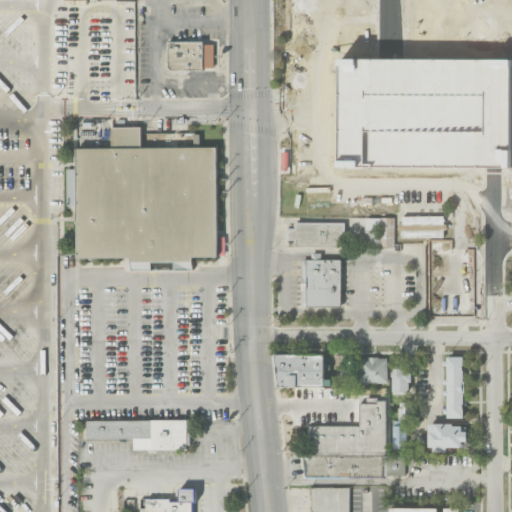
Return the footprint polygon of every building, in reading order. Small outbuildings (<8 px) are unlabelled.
[(168,41),(203,41),(203,70),(168,70),(168,41)] [(339,58),(385,58),(511,58),(511,167),(497,167),(339,167),(339,58)] [(78,148),(111,148),(111,126),(138,126),(142,126),(142,148),(217,148),(217,258),(78,258),(78,148)] [(365,218),(364,246),(394,247),(395,219),(365,218)] [(345,223),(295,222),(295,228),(288,228),(287,246),(345,246),(345,223)] [(340,306),(307,306),(307,260),(341,260),(340,306)] [(276,355),(324,354),(324,387),(280,387),(276,355)] [(387,356),(387,381),(360,382),(359,357),(387,356)] [(447,387),(447,356),(463,356),(463,387),(447,387)] [(410,382),(409,382),(408,392),(392,391),(393,368),(409,368),(409,370),(411,370),(410,382)] [(463,387),(463,417),(447,418),(447,387),(463,387)] [(306,453),(384,453),(384,402),(358,402),(358,426),(306,426),(306,453)] [(398,419),(399,402),(415,403),(414,420),(398,419)] [(87,438),(87,421),(189,420),(189,449),(134,449),(134,438),(87,438)] [(428,437),(428,424),(453,423),(453,426),(462,426),(462,431),(466,431),(466,436),(428,437)] [(392,426),(408,425),(408,444),(392,444),(392,426)] [(466,436),(466,441),(462,441),(462,447),(429,447),(428,437),(466,436)] [(384,458),(395,458),(395,452),(405,452),(405,475),(384,475),(384,476),(307,476),(303,453),(306,453),(384,453),(384,458)] [(349,511),(312,511),(309,487),(349,487),(349,511)] [(192,511),(193,502),(195,502),(195,489),(180,489),(180,501),(170,501),(170,499),(146,498),(146,511),(192,511)]
